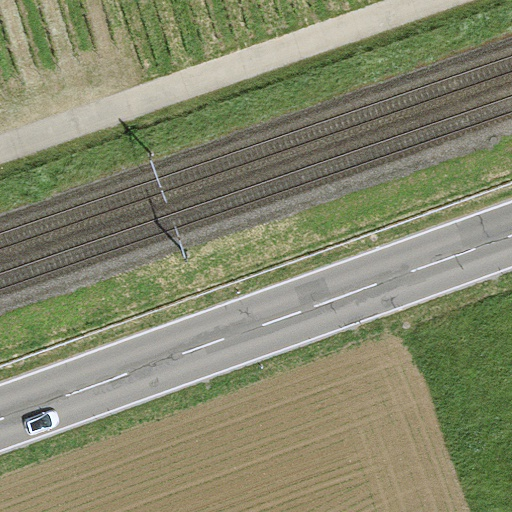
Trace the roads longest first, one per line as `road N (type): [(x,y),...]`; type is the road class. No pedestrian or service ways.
road 1 (primary): [(0,424),(511,239)]
road 2 (track): [(0,143),(420,0)]
